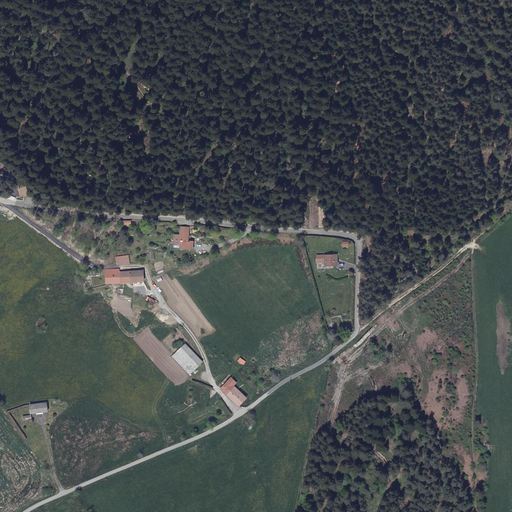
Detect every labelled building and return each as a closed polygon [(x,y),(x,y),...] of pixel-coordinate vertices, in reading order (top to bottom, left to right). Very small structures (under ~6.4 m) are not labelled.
[(24,183),(19,185),(21,189),(18,190),(21,197),(28,195),(24,183)] [(192,228),(183,228),(183,234),(177,234),(177,242),(183,243),(183,240),(190,241),(191,236),(192,228)] [(339,254),(326,254),(327,264),(339,264),(339,254)] [(132,263),(129,256),(116,257),(119,264),(120,266),(132,263)] [(108,283),(146,280),(144,270),(121,272),(120,268),(106,269),(106,270),(108,283)] [(185,344),(172,356),(189,375),(202,363),(185,344)] [(222,389),(240,407),(247,399),(234,386),(230,382),(226,385),(222,389)] [(50,411),(48,402),(32,404),(34,412),(50,411)]
